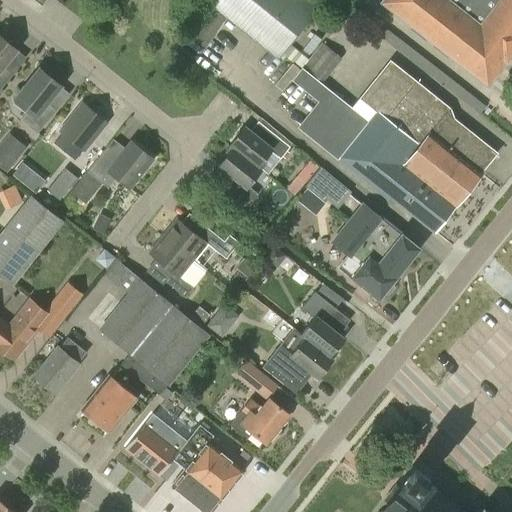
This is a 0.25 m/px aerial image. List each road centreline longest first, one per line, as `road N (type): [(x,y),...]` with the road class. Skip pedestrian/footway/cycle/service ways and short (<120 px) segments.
road 1 (tertiary): [(269,511),(511,210)]
road 2 (residential): [(190,155),(0,12)]
road 3 (tertiary): [(117,511),(0,417)]
